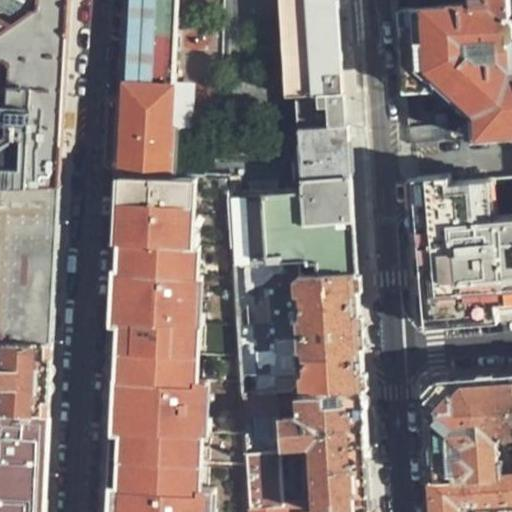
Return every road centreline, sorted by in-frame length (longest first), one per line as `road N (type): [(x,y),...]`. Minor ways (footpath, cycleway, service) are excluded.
road 1 (residential): [(74,511),(96,0)]
road 2 (residential): [(371,0),(395,354)]
road 3 (residential): [(395,354),(405,511)]
